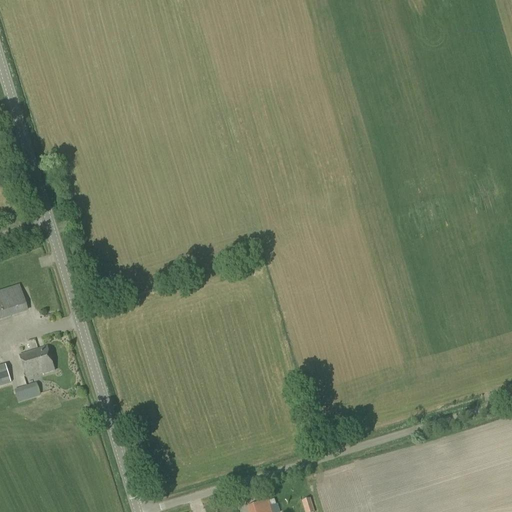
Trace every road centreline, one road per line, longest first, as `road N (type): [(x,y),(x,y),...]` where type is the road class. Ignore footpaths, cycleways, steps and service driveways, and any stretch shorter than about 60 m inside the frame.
road 1 (unclassified): [(151,511),(511,402)]
road 2 (tertiary): [(138,511),(46,217)]
road 3 (tertiary): [(46,217),(0,62)]
